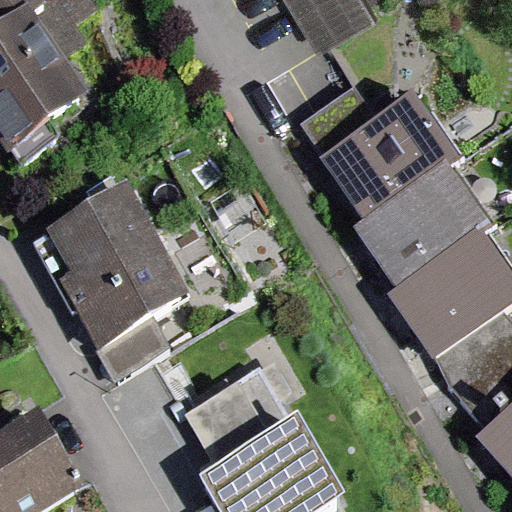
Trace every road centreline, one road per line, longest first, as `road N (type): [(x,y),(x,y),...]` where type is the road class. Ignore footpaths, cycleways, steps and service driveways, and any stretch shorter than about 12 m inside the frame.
road 1 (residential): [(191,0),(264,127),(342,299),(467,511)]
road 2 (residential): [(139,511),(0,253)]
